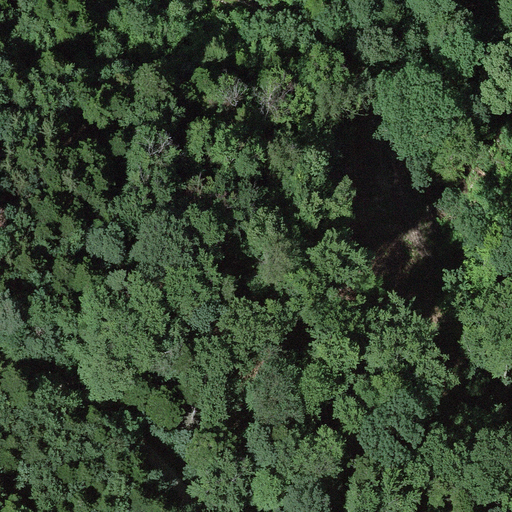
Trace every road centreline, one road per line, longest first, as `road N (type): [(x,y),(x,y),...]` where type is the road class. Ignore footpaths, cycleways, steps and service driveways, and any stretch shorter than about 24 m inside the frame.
road 1 (track): [(238,0),(310,34),(346,71),(373,119),(420,251),(464,281),(511,298)]
road 2 (track): [(0,361),(96,410),(203,511)]
